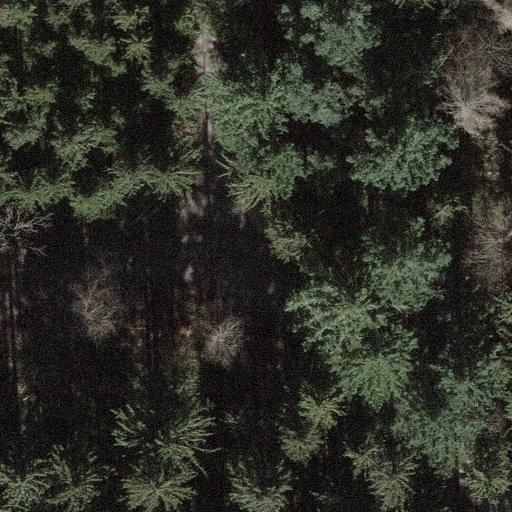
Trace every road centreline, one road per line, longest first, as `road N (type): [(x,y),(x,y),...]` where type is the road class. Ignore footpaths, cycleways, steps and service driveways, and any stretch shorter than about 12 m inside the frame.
road 1 (track): [(0,285),(233,250),(379,356),(490,511)]
road 2 (track): [(189,0),(228,136),(233,250)]
